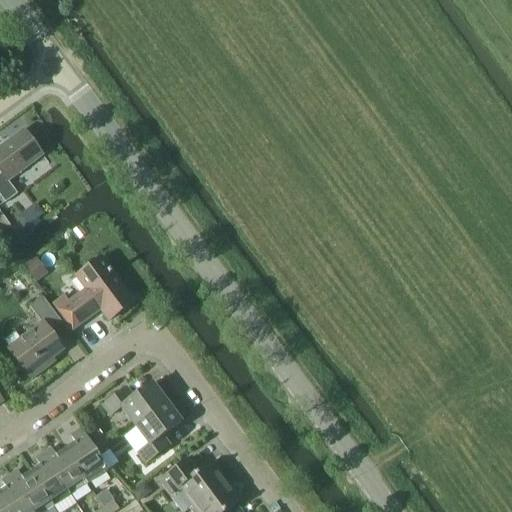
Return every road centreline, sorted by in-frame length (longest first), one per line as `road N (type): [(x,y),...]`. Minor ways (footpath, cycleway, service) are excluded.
road 1 (tertiary): [(387,511),(57,64)]
road 2 (residential): [(0,439),(137,342),(158,340),(285,511)]
road 3 (track): [(363,479),(511,381)]
